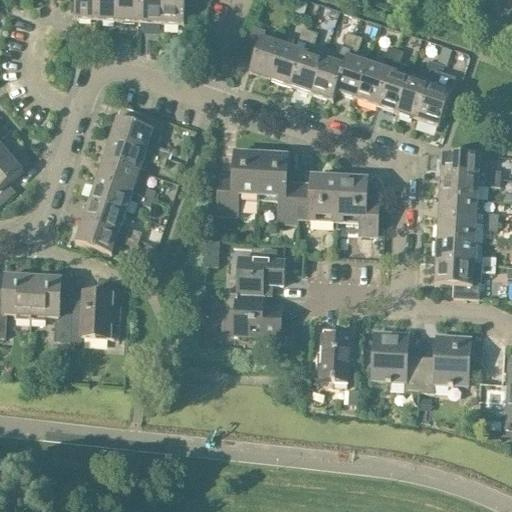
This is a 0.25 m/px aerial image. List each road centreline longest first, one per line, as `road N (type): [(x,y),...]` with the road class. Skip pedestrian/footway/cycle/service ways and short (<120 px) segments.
road 1 (unclassified): [(0,428),(400,471),(511,510)]
road 2 (residential): [(80,116),(92,80),(106,69),(129,71),(406,164),(400,264)]
road 3 (residential): [(0,241),(32,235),(80,116)]
road 4 (residential): [(80,116),(33,92),(42,25)]
